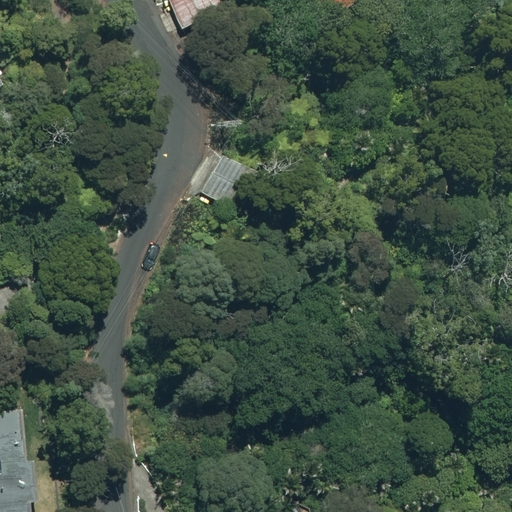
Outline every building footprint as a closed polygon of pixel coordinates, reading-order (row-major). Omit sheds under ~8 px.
[(176,0),(172,2),(185,34),(227,18),(219,0),(176,0)] [(328,5),(337,19),(369,0),(312,0),(319,11),(328,5)] [(511,0),(490,0),(511,30),(511,0)] [(0,93),(10,88),(0,67),(0,93)] [(203,196),(240,218),(261,180),(224,160),(203,196)] [(0,511),(34,511),(35,508),(41,508),(38,467),(32,468),(28,416),(0,417),(0,511)]
